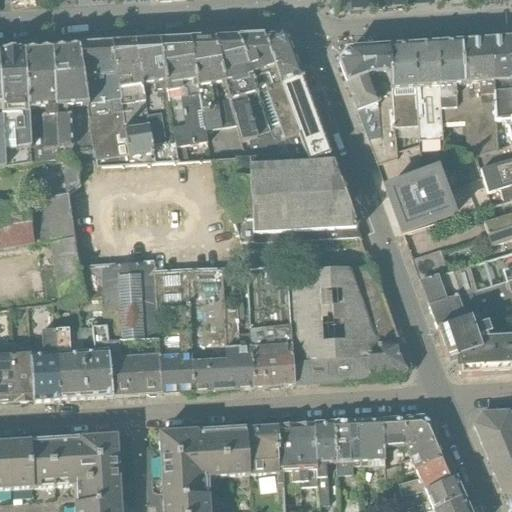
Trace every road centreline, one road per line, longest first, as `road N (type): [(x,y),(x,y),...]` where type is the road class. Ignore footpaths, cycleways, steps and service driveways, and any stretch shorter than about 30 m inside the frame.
road 1 (residential): [(0,423),(444,400)]
road 2 (residential): [(312,23),(444,400)]
road 3 (residential): [(290,3),(0,21)]
road 4 (residential): [(312,23),(332,30),(511,20)]
road 5 (residential): [(488,511),(444,400)]
